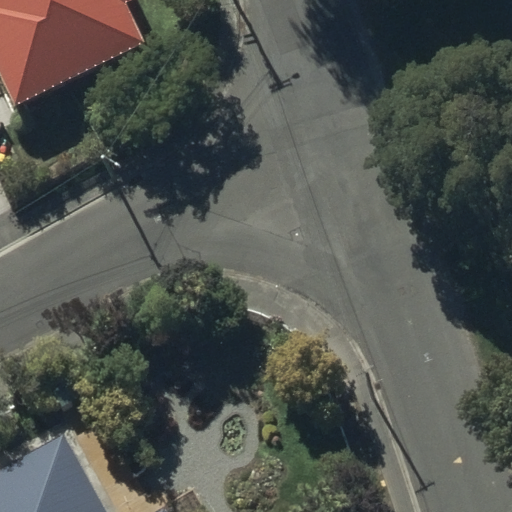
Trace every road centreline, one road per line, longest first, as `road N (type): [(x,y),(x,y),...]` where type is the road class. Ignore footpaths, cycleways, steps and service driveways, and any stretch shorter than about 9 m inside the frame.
road 1 (residential): [(470,511),(334,119)]
road 2 (residential): [(334,119),(0,308)]
road 3 (residential): [(334,119),(296,0)]
